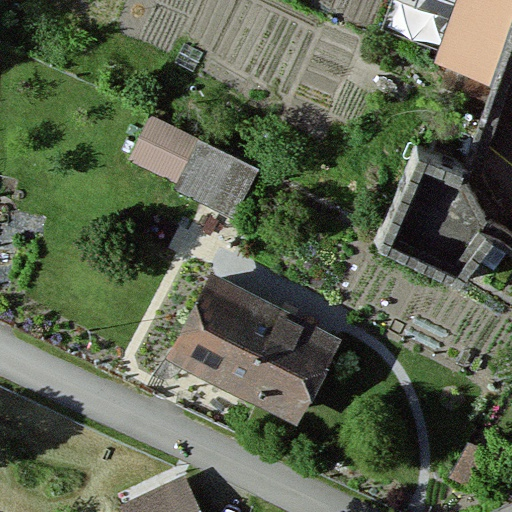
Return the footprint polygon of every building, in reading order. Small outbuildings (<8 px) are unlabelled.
[(511,0),(456,0),(431,62),(493,86),(511,33),(511,0)] [(511,112),(511,74),(502,106),(511,112)] [(252,167),(152,118),(132,160),(182,185),(179,191),(228,215),(231,208),(252,167)] [(338,340),(214,279),(174,358),(298,419),(338,340)] [(468,442),(452,477),(479,489),(494,454),(468,442)] [(199,511),(184,478),(123,507),(125,511),(199,511)]
